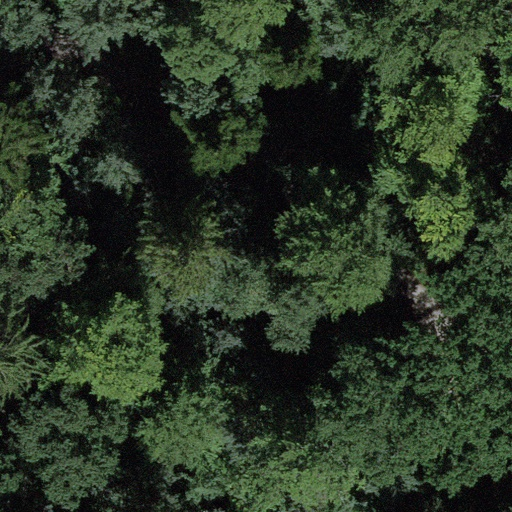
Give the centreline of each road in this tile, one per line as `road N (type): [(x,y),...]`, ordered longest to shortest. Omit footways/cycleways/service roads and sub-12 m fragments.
road 1 (track): [(208,104),(361,249)]
road 2 (track): [(361,249),(511,396)]
road 3 (track): [(95,0),(147,38),(208,104)]
